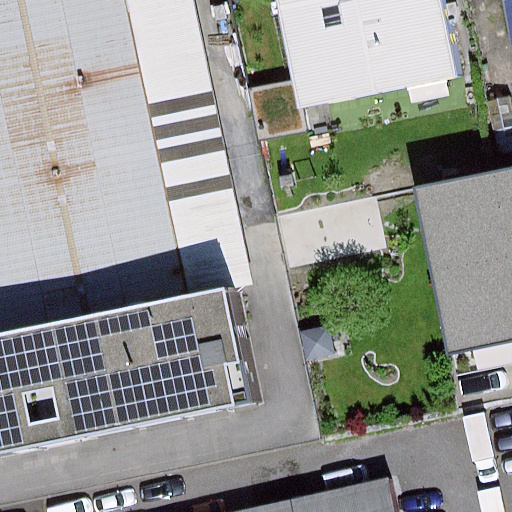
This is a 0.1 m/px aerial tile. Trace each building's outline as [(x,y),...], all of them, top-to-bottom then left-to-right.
[(198,302),(136,0),(0,0),(0,453),(270,401),(249,291),(198,302)] [(136,0),(198,302),(249,291),(261,289),(202,0),(136,0)] [(466,80),(450,0),(289,0),(311,110),(466,80)] [(297,83),(254,91),(265,142),(307,133),(297,83)] [(511,173),(428,191),(462,358),(511,347),(511,173)] [(403,511),(398,483),(264,511),(403,511)]
